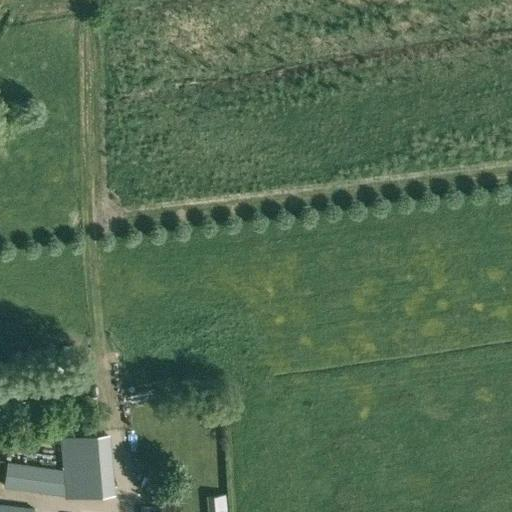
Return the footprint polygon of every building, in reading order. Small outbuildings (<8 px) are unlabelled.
[(40,401),(43,414),(61,410),(58,397),(40,401)] [(93,400),(71,403),(73,418),(95,416),(93,400)] [(76,497),(109,494),(108,467),(105,434),(71,435),(61,436),(64,468),(6,460),(3,487),(76,497)] [(227,511),(226,493),(206,494),(207,511),(227,511)] [(0,511),(32,511),(32,509),(0,503),(0,511)]
